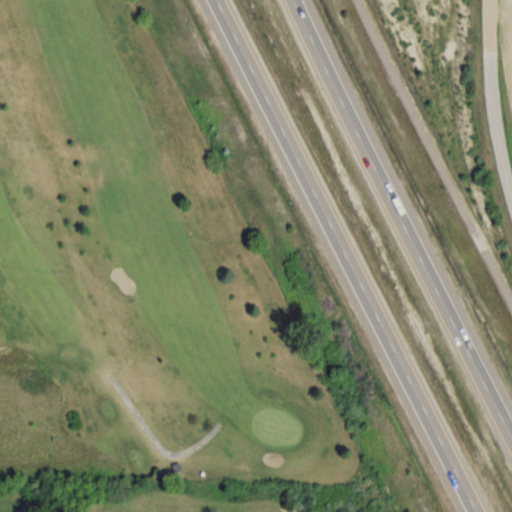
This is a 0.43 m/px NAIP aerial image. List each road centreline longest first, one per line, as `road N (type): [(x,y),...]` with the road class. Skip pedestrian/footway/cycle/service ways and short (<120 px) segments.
road 1 (motorway): [(216,0),(474,511)]
road 2 (motorway): [(511,433),(296,0)]
road 3 (residential): [(511,191),(498,138),(489,0)]
